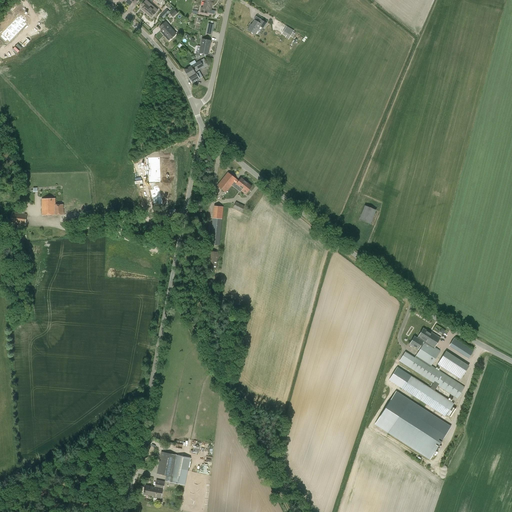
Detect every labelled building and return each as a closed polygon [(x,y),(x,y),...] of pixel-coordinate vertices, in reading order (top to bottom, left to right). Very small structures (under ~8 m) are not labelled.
[(44,0),(32,0),(31,1),(34,6),(35,5),(40,13),(48,9),(43,1),(44,0)] [(142,10),(151,17),(157,10),(152,5),(145,0),(141,5),(144,8),(142,10)] [(201,13),(207,14),(208,10),(211,11),(213,0),(204,0),(203,9),(201,8),(201,13)] [(160,16),(163,19),(170,12),(167,9),(160,16)] [(18,15),(14,19),(21,27),(26,23),(18,15)] [(14,19),(9,23),(17,31),(21,27),(14,19)] [(248,30),(255,34),(259,28),(260,30),(261,28),(263,29),(267,23),(261,20),(259,23),(255,20),(250,27),(250,26),(248,30)] [(159,27),(161,30),(161,31),(169,40),(176,34),(172,31),(173,30),(165,21),(163,23),(159,27)] [(9,23),(5,27),(13,35),(17,31),(9,23)] [(5,27),(0,31),(0,33),(7,41),(13,35),(5,27)] [(286,36),(289,38),(290,36),(293,38),(295,34),(292,32),(293,31),(286,27),(282,33),(286,36)] [(199,53),(196,52),(196,55),(204,57),(204,54),(208,55),(211,41),(202,39),(199,53)] [(200,61),(191,66),(184,70),(189,78),(192,84),(200,79),(196,73),(195,74),(194,72),(203,67),(200,61)] [(232,185),(239,192),(242,189),(247,184),(241,179),(239,181),(228,172),(217,186),(226,193),(232,185)] [(242,189),(239,192),(240,192),(241,191),(245,194),(251,187),(247,184),(242,189)] [(55,205),(55,199),(42,199),(42,216),(63,215),(63,205),(55,205)] [(233,208),(239,211),(242,205),(236,202),(233,208)] [(214,206),(210,245),(219,246),(223,207),(214,206)] [(359,220),(370,224),(376,210),(364,206),(359,220)] [(10,223),(10,228),(22,230),(22,226),(25,226),(27,215),(2,212),(1,222),(10,223)] [(124,243),(117,241),(113,251),(123,255),(125,250),(121,249),(124,243)] [(143,251),(135,248),(131,258),(142,262),(144,258),(140,257),(143,251)] [(209,251),(208,268),(217,269),(219,252),(209,251)] [(399,362),(434,383),(430,389),(409,376),(401,388),(445,417),(454,404),(434,391),(438,386),(457,398),(464,388),(431,366),(440,352),(434,348),(440,338),(431,333),(424,329),(419,337),(420,338),(418,340),(414,337),(409,344),(419,351),(414,359),(405,353),(399,362)] [(449,346),(468,359),(473,351),(454,338),(449,346)] [(469,366),(446,351),(437,365),(460,379),(469,366)] [(451,427),(444,422),(409,399),(387,432),(429,460),(451,427)] [(165,481),(175,483),(185,485),(190,458),(181,456),(161,452),(157,474),(166,476),(165,481)] [(153,496),(153,497),(161,499),(163,489),(164,481),(156,480),(155,488),(145,486),(143,494),(153,496)]
